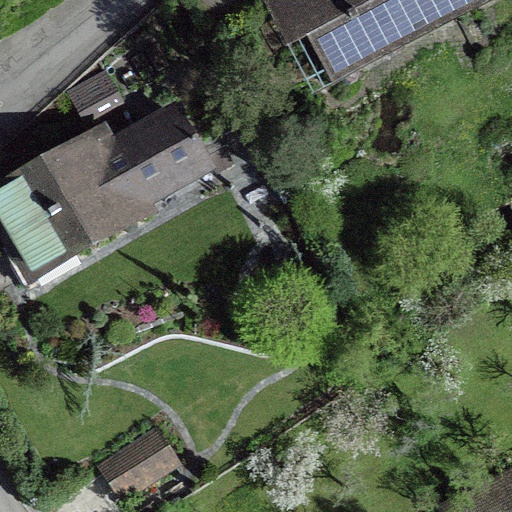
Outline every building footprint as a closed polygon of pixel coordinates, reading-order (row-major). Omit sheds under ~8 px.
[(482,0),(302,0),(285,9),(325,84),(482,0)] [(103,73),(67,93),(85,127),(121,108),(103,73)] [(118,134),(0,199),(0,226),(29,280),(215,178),(181,115),(124,146),(118,134)] [(178,467),(154,436),(99,477),(123,508),(178,467)] [(511,511),(511,482),(508,476),(444,511),(511,511)]
